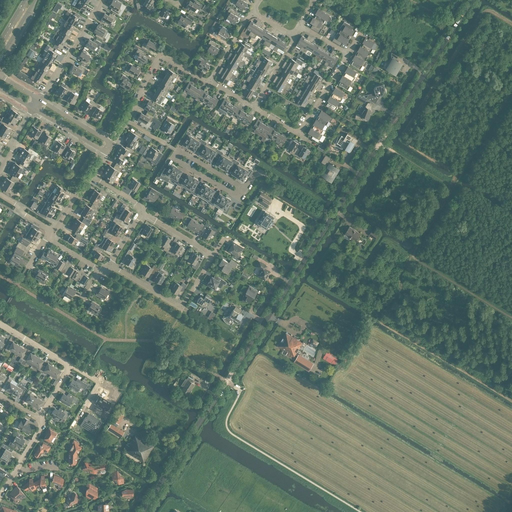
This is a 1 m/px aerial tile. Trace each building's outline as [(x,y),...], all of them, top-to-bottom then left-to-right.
[(86,8),(85,7),(88,3),(82,0),(79,0),(77,3),(76,3),(74,5),(84,11),(86,8)] [(121,10),(120,9),(120,6),(122,3),(116,0),(112,0),(112,1),(111,1),(110,1),(109,2),(109,3),(109,4),(110,5),(109,6),(113,8),(111,10),(118,15),(121,10)] [(145,9),(150,12),(155,4),(153,3),(154,0),(153,0),(145,0),(146,0),(143,5),(147,7),(145,9)] [(202,5),(195,0),(194,3),(190,1),(189,2),(188,2),(187,2),(187,3),(187,4),(188,5),(186,8),(189,10),(190,9),(194,11),(196,8),(199,10),(202,5)] [(247,4),(247,3),(242,0),(237,0),(238,0),(236,4),(240,6),(239,8),(243,10),(245,7),(246,7),(247,6),(248,6),(248,5),(247,4)] [(169,15),(172,11),(168,9),(168,8),(168,7),(167,6),(166,6),(166,7),(165,7),(164,6),(161,11),(159,10),(155,15),(160,18),(161,17),(164,18),(164,17),(165,18),(168,14),(169,15)] [(239,17),(234,14),(235,11),(230,8),(227,13),(229,15),(227,18),(231,21),(231,22),(234,24),(236,22),(237,22),(238,22),(239,21),(239,19),(239,18),(238,18),(239,17)] [(329,15),(318,9),(316,14),(317,14),(315,18),(314,18),(323,24),(324,24),(326,19),(328,21),(329,21),(331,20),(331,19),(331,17),(329,15)] [(77,16),(68,11),(65,15),(66,15),(64,19),(67,21),(74,25),(77,22),(78,22),(80,18),(77,16)] [(114,22),(117,17),(111,14),(110,16),(105,13),(101,21),(104,23),(105,22),(109,24),(111,21),(114,22)] [(179,19),(177,23),(180,25),(185,28),(185,26),(187,23),(190,24),(193,19),(194,17),(189,14),(187,16),(185,15),(184,17),(181,16),(180,17),(180,16),(179,16),(178,17),(178,18),(178,19),(179,19)] [(315,18),(313,17),(310,22),(313,24),(311,28),(319,33),(325,24),(324,24),(323,24),(314,18),(315,18)] [(64,25),(63,24),(61,27),(71,33),(73,29),(72,29),(74,25),(67,21),(64,25)] [(252,37),(259,25),(251,21),(247,29),(251,31),(249,35),(252,37)] [(345,21),(340,28),(342,29),(339,33),(348,39),(348,38),(350,35),(352,35),(355,31),(352,29),(353,26),(345,21)] [(96,36),(105,42),(107,39),(104,38),(108,32),(101,28),(102,26),(100,25),(98,24),(94,31),(98,34),(96,36)] [(229,34),(229,33),(224,30),(226,27),(220,24),(217,29),(220,31),(218,34),(222,37),(221,38),(225,40),(227,37),(228,37),(229,37),(229,36),(229,35),(229,34)] [(266,30),(259,25),(252,37),(255,38),(257,35),(261,37),(266,30)] [(60,30),(58,29),(55,33),(66,40),(68,36),(69,37),(71,33),(61,27),(60,30)] [(266,40),(263,44),(266,45),(272,35),(270,34),(270,32),(266,30),(261,37),(266,40)] [(332,41),(341,46),(344,42),(347,44),(349,39),(348,38),(348,39),(339,33),(338,32),(332,41)] [(65,44),(64,43),(66,40),(55,33),(53,38),(54,39),(53,42),(62,48),(65,44)] [(276,36),(275,37),(272,35),(266,45),(269,47),(272,44),(276,46),(280,40),(280,38),(276,36)] [(306,40),(307,39),(302,36),(296,46),(301,48),(300,50),(303,52),(309,42),(306,40)] [(364,43),(362,47),(369,52),(371,52),(373,48),(375,49),(377,44),(376,44),(366,37),(363,42),(364,43)] [(94,42),(89,39),(89,40),(88,40),(87,40),(86,40),(85,41),(85,42),(86,43),(86,44),(85,46),(89,48),(89,47),(94,50),(96,46),(98,48),(101,43),(96,39),(94,42)] [(153,51),(154,50),(155,50),(156,50),(157,50),(157,49),(157,48),(157,47),(156,46),(158,44),(154,41),(153,43),(149,40),(147,44),(144,42),(141,47),(147,50),(148,48),(153,51)] [(219,50),(220,49),(215,46),(216,43),(211,40),(208,45),(210,47),(208,50),(212,53),(211,54),(215,56),(217,53),(218,53),(219,53),(220,52),(220,51),(219,50)] [(279,48),(283,51),(283,50),(285,51),(288,47),(286,46),(288,43),(283,40),(282,41),(280,40),(276,46),(273,50),(276,51),(279,48)] [(240,48),(238,51),(244,55),(248,57),(250,54),(246,52),(249,48),(250,49),(252,46),(246,42),(244,45),(241,43),(238,48),(240,48)] [(312,42),(312,43),(309,42),(303,52),(306,53),(308,50),(312,52),(317,45),(312,42)] [(55,58),(56,58),(58,55),(52,51),(54,48),(48,44),(44,50),(45,51),(43,55),(45,57),(53,61),(55,58)] [(321,49),(321,47),(317,45),(312,52),(316,55),(314,58),(317,60),(323,50),(321,49)] [(362,47),(361,46),(358,51),(359,51),(357,55),(357,56),(366,61),(368,56),(367,56),(369,52),(362,47)] [(143,65),(144,62),(145,63),(146,63),(147,62),(147,61),(147,60),(147,59),(146,59),(147,58),(142,55),(144,52),(138,49),(135,54),(138,55),(135,59),(140,61),(139,62),(143,65)] [(87,66),(90,61),(88,59),(90,56),(86,53),(87,52),(83,50),(78,57),(83,60),(82,63),(87,66)] [(238,51),(237,50),(234,55),(235,56),(234,58),(244,64),(246,61),(242,59),(244,55),(238,51)] [(331,55),(331,53),(327,51),(326,52),(323,50),(317,60),(320,62),(322,58),(326,61),(327,61),(330,55),(331,55)] [(392,59),(393,60),(387,69),(390,71),(390,70),(391,71),(396,74),(399,69),(398,68),(400,65),(400,64),(400,63),(400,62),(399,61),(398,61),(397,61),(396,61),(397,57),(392,54),(391,57),(392,59)] [(332,68),(339,58),(334,55),(333,56),(331,55),(330,55),(327,61),(326,61),(324,64),(327,66),(328,65),(332,68)] [(357,55),(355,55),(353,59),(354,60),(351,64),(360,70),(363,65),(364,66),(367,62),(366,61),(357,56),(357,55)] [(210,66),(209,66),(210,65),(205,62),(207,59),(201,56),(198,61),(201,62),(198,66),(203,69),(202,70),(206,72),(208,69),(209,69),(210,69),(210,68),(210,67),(210,66)] [(51,66),(50,65),(53,61),(45,57),(42,61),(41,61),(40,63),(49,69),(51,66)] [(273,62),(265,57),(262,62),(257,59),(255,62),(257,63),(267,69),(269,66),(270,67),(273,62)] [(232,61),(231,60),(228,65),(236,69),(238,65),(242,67),(244,64),(234,58),(232,61)] [(300,70),(297,68),(299,63),(302,65),(304,62),(298,58),(296,61),(292,59),(289,64),(290,64),(289,67),(299,73),(300,70)] [(46,72),(47,73),(49,69),(40,63),(38,66),(39,67),(36,71),(44,76),(46,72)] [(127,67),(124,72),(130,75),(131,73),(136,76),(137,74),(137,75),(138,75),(139,74),(139,73),(139,72),(141,68),(140,68),(141,67),(138,65),(137,66),(136,67),(132,65),(129,63),(127,67)] [(257,63),(255,66),(259,68),(256,72),(264,77),(267,72),(265,71),(267,69),(257,63)] [(74,65),(69,72),(73,74),(74,73),(78,75),(80,72),(83,73),(86,69),(86,68),(80,65),(79,68),(74,65)] [(225,69),(227,70),(225,73),(235,79),(236,77),(237,76),(233,74),(236,69),(228,65),(225,69)] [(293,74),(297,76),(298,73),(299,73),(289,67),(287,70),(286,69),(283,73),(291,78),(293,74)] [(358,73),(348,67),(345,71),(347,72),(344,76),(353,81),(356,77),(357,78),(360,74),(358,73)] [(178,75),(168,69),(166,73),(167,73),(165,77),(172,82),(175,77),(176,78),(178,75)] [(40,84),(43,80),(42,79),(44,76),(36,71),(34,70),(31,74),(32,75),(31,77),(31,78),(36,81),(40,84)] [(24,81),(25,81),(32,85),(33,85),(36,81),(31,78),(31,77),(20,71),(17,75),(17,76),(21,78),(21,79),(24,81)] [(252,75),(250,74),(248,77),(258,83),(260,80),(261,81),(264,77),(256,72),(254,71),(252,75)] [(223,75),(222,75),(219,79),(227,84),(230,80),(233,82),(235,79),(225,73),(223,75)] [(292,84),(288,82),(291,78),(283,73),(279,81),(290,87),(292,84)] [(312,77),(309,75),(307,78),(317,84),(319,81),(320,82),(323,78),(320,76),(315,73),(312,77)] [(132,83),(128,81),(129,81),(129,80),(130,79),(129,79),(128,78),(123,74),(120,79),(122,81),(120,84),(124,87),(123,88),(127,90),(129,87),(130,87),(131,87),(132,86),(132,85),(131,85),(131,84),(132,83)] [(355,82),(353,81),(344,76),(343,75),(340,80),(341,81),(339,85),(348,90),(351,86),(352,86),(355,82)] [(162,81),(161,80),(159,84),(169,90),(171,87),(170,86),(172,82),(165,77),(162,81)] [(258,86),(257,86),(258,83),(248,77),(247,80),(250,82),(248,86),(254,90),(255,91),(258,86)] [(306,80),(305,81),(309,83),(306,88),(314,92),(317,88),(315,87),(317,84),(307,78),(305,77),(304,78),(306,80)] [(290,87),(279,81),(274,88),(282,93),(284,88),(288,90),(290,87)] [(192,85),(193,84),(189,82),(183,92),(186,93),(187,92),(191,95),(196,87),(192,85)] [(57,89),(55,92),(62,97),(64,93),(67,95),(71,88),(62,83),(58,89),(57,89)] [(168,93),(167,92),(169,90),(159,84),(157,87),(158,88),(156,91),(165,97),(168,93)] [(252,93),(254,90),(248,86),(244,84),(242,87),(246,89),(243,94),(251,98),(254,94),(252,93)] [(369,94),(370,98),(384,95),(384,94),(385,94),(385,93),(386,93),(386,92),(386,91),(385,86),(385,85),(384,85),(383,84),(382,84),(381,84),(378,85),(377,85),(375,89),(375,90),(375,93),(369,94)] [(200,89),(200,90),(196,87),(191,95),(196,98),(195,99),(198,100),(204,91),(200,89)] [(344,93),(336,87),(333,92),(334,93),(332,97),(340,102),(343,98),(342,97),(344,93)] [(67,100),(74,104),(77,100),(75,100),(78,96),(74,93),(76,91),(71,88),(67,95),(69,96),(67,100)] [(310,96),(311,97),(314,92),(306,88),(304,92),(300,90),(298,93),(308,99),(310,96)] [(162,101),(163,102),(165,97),(156,91),(154,95),(153,94),(150,98),(160,104),(162,101)] [(207,94),(207,93),(204,91),(198,100),(201,102),(201,101),(206,104),(210,96),(207,94)] [(305,107),(308,102),(307,101),(308,99),(298,93),(297,96),(300,98),(296,104),(301,106),(302,105),(305,107)] [(360,94),(359,94),(357,97),(365,102),(367,99),(362,95),(360,94)] [(218,100),(215,97),(214,98),(210,96),(206,104),(210,106),(209,107),(212,109),(218,100)] [(335,111),(338,106),(339,107),(342,103),(340,102),(332,97),(330,96),(328,100),(329,101),(327,105),(335,111)] [(228,102),(228,101),(225,99),(218,110),(225,114),(227,112),(231,104),(228,102)] [(91,100),(89,102),(86,100),(83,104),(82,104),(80,107),(87,112),(89,108),(92,110),(96,103),(91,100)] [(147,104),(146,104),(145,104),(144,105),(144,106),(145,107),(144,108),(148,110),(147,113),(153,117),(156,112),(154,110),(156,107),(152,104),(153,103),(149,101),(147,104)] [(102,116),(100,115),(104,108),(96,103),(92,110),(94,111),(92,115),(99,119),(102,116)] [(236,105),(235,106),(231,104),(227,112),(231,114),(230,116),(233,117),(239,107),(236,105)] [(356,114),(355,119),(358,119),(359,118),(369,120),(372,106),(366,105),(361,115),(356,114)] [(20,116),(21,114),(16,112),(18,109),(12,106),(10,108),(11,109),(8,113),(19,120),(20,116)] [(242,111),(243,110),(239,107),(233,117),(236,119),(237,118),(241,121),(246,113),(242,111)] [(322,111),(319,115),(320,116),(318,120),(325,125),(326,126),(329,121),(330,122),(333,118),(332,117),(322,111)] [(16,122),(17,123),(19,120),(8,113),(7,112),(4,117),(3,117),(1,119),(9,124),(10,121),(15,124),(16,122)] [(148,120),(150,122),(153,117),(147,113),(145,115),(141,113),(137,120),(141,122),(142,121),(146,124),(148,120)] [(248,126),(254,116),(250,114),(249,115),(246,113),(241,121),(245,123),(245,124),(248,126)] [(177,123),(168,117),(161,128),(165,130),(165,131),(165,132),(166,132),(167,133),(168,132),(170,133),(169,133),(174,136),(176,132),(172,129),(175,125),(177,123)] [(12,129),(7,126),(9,124),(1,119),(0,121),(1,123),(0,124),(0,128),(1,129),(10,134),(12,131),(11,131),(12,129)] [(261,122),(262,121),(258,119),(252,129),(255,130),(254,132),(258,135),(265,124),(261,122)] [(318,120),(316,119),(314,124),(315,125),(313,129),(312,129),(321,134),(324,130),(323,129),(325,125),(318,120)] [(269,125),(268,127),(265,124),(258,135),(263,137),(261,141),(264,142),(267,137),(272,128),(269,125)] [(35,137),(37,139),(43,131),(40,129),(39,130),(34,127),(29,134),(32,136),(32,137),(32,138),(33,138),(34,138),(35,137)] [(275,131),(276,130),(272,128),(267,137),(269,139),(270,138),(274,141),(279,133),(275,131)] [(313,129),(311,128),(308,132),(313,135),(313,136),(319,140),(323,135),(321,134),(312,129),(313,129)] [(7,137),(8,137),(10,134),(1,129),(0,130),(0,137),(1,136),(6,139),(7,137)] [(138,130),(135,134),(130,131),(130,132),(129,132),(127,135),(136,140),(138,136),(141,137),(143,133),(138,130)] [(189,148),(189,147),(195,137),(190,133),(187,131),(183,137),(186,139),(183,144),(184,145),(183,146),(186,147),(187,146),(189,148)] [(45,132),(40,141),(39,143),(47,148),(52,138),(47,135),(48,134),(45,132)] [(287,136),(283,134),(283,135),(279,133),(274,141),(279,143),(278,144),(281,146),(285,140),(287,136)] [(354,143),(355,144),(358,140),(348,133),(345,137),(342,135),(337,143),(346,148),(345,148),(350,151),(354,143)] [(138,142),(136,140),(127,135),(125,138),(126,139),(125,140),(129,143),(128,146),(133,149),(138,142)] [(194,151),(197,145),(200,147),(204,141),(201,139),(200,140),(195,137),(189,147),(194,151)] [(295,155),(298,150),(295,148),(298,143),(297,142),(297,141),(297,140),(296,139),(295,139),(294,140),(294,141),(291,139),(289,143),(290,143),(288,148),(291,150),(290,152),(295,155)] [(63,144),(58,141),(52,150),(55,152),(54,153),(59,156),(66,145),(63,143),(63,144)] [(204,157),(205,157),(211,146),(206,143),(207,142),(204,141),(200,147),(203,149),(200,154),(204,157)] [(72,148),(69,146),(63,156),(65,158),(65,159),(68,160),(71,162),(73,158),(76,152),(71,149),(72,148)] [(126,148),(122,146),(121,147),(120,147),(117,152),(123,157),(125,154),(127,155),(129,152),(131,153),(133,149),(128,146),(126,148)] [(210,161),(213,155),(216,157),(220,150),(217,149),(216,149),(211,146),(205,157),(207,158),(206,159),(209,161),(209,160),(210,161)] [(308,155),(311,151),(307,149),(308,148),(307,147),(306,146),(305,147),(303,146),(300,151),(298,150),(295,155),(300,158),(301,156),(305,158),(307,154),(308,155)] [(160,152),(160,151),(158,149),(157,150),(152,147),(147,155),(152,158),(151,161),(151,163),(154,165),(156,164),(163,154),(160,152)] [(30,149),(29,151),(24,148),(23,150),(21,153),(31,159),(34,155),(36,156),(38,153),(33,150),(30,149)] [(221,167),(228,156),(222,153),(223,152),(220,150),(216,157),(219,159),(216,164),(216,165),(218,167),(219,166),(221,167)] [(124,160),(122,159),(123,157),(117,152),(113,158),(114,159),(113,160),(118,163),(116,166),(121,169),(124,165),(122,163),(124,160)] [(19,156),(18,158),(23,161),(22,163),(27,167),(31,159),(21,153),(19,156)] [(340,169),(336,167),(335,168),(332,166),(333,165),(333,164),(329,163),(329,164),(328,163),(331,158),(326,155),(322,161),(328,165),(323,173),(326,175),(325,177),(332,181),(340,169)] [(227,170),(230,165),(232,167),(236,160),(233,158),(233,159),(228,156),(221,167),(227,170)] [(232,173),(237,177),(244,166),(239,163),(239,162),(236,160),(232,167),(235,168),(232,173)] [(14,164),(12,167),(20,173),(23,174),(26,169),(25,169),(27,167),(22,163),(20,166),(15,163),(14,165),(14,164)] [(164,176),(165,175),(170,179),(177,168),(174,166),(175,165),(172,164),(172,165),(171,164),(168,170),(165,168),(161,174),(164,176)] [(115,175),(117,176),(121,169),(116,166),(114,168),(110,165),(109,167),(108,167),(106,170),(115,175)] [(243,180),(246,175),(249,177),(253,170),(250,168),(249,169),(244,166),(237,177),(239,178),(239,179),(241,181),(242,180),(243,180)] [(10,171),(10,172),(14,175),(13,178),(18,181),(20,179),(17,177),(20,173),(12,167),(10,171)] [(175,182),(174,182),(177,184),(181,178),(179,176),(182,171),(177,168),(170,179),(175,182)] [(107,180),(113,184),(117,176),(115,175),(106,170),(104,173),(105,173),(104,175),(109,178),(107,180)] [(180,186),(181,185),(186,188),(193,177),(192,177),(187,174),(184,179),(181,178),(177,184),(180,186)] [(191,191),(191,192),(194,194),(198,188),(195,186),(198,181),(197,180),(198,179),(195,177),(195,178),(193,177),(186,188),(191,191)] [(11,180),(6,178),(5,179),(3,182),(11,187),(14,182),(17,184),(18,181),(13,178),(11,180)] [(136,192),(141,183),(133,178),(129,186),(134,189),(133,190),(136,192)] [(1,185),(2,186),(1,187),(5,190),(4,193),(9,196),(11,193),(9,192),(11,187),(3,182),(1,185)] [(197,196),(197,195),(203,198),(209,187),(207,186),(208,185),(205,183),(204,184),(200,189),(198,188),(194,194),(197,196)] [(65,195),(64,195),(65,193),(61,190),(62,188),(57,184),(55,187),(57,189),(55,193),(63,198),(65,195)] [(210,204),(214,197),(211,196),(214,191),(209,187),(203,198),(208,201),(207,202),(210,204)] [(159,192),(152,188),(150,191),(147,196),(145,195),(144,198),(153,203),(156,198),(157,199),(159,196),(157,195),(159,192)] [(103,201),(107,194),(102,191),(101,193),(94,189),(91,194),(100,199),(103,201)] [(55,200),(60,203),(61,201),(61,202),(63,198),(55,193),(52,192),(48,199),(53,202),(55,200)] [(89,199),(95,203),(93,205),(98,208),(101,204),(99,202),(100,199),(91,194),(89,199)] [(214,197),(210,204),(213,206),(213,205),(218,208),(225,197),(220,194),(217,199),(214,197)] [(261,197),(259,196),(257,199),(259,201),(268,207),(270,202),(262,197),(261,197)] [(230,200),(231,199),(228,197),(227,198),(225,197),(218,208),(224,211),(223,212),(226,214),(230,207),(227,206),(231,200),(230,200)] [(56,208),(52,205),(53,202),(48,199),(43,206),(54,213),(56,210),(56,209),(56,208)] [(120,208),(123,210),(122,212),(130,218),(133,213),(127,209),(129,207),(123,203),(120,208)] [(92,208),(85,204),(83,209),(93,215),(94,213),(96,213),(98,208),(93,205),(92,208)] [(52,216),(54,213),(43,206),(40,212),(39,214),(46,218),(47,215),(51,217),(52,216)] [(180,217),(183,219),(186,213),(183,212),(182,213),(173,207),(168,215),(178,220),(180,217)] [(80,213),(86,217),(84,220),(90,223),(92,220),(91,218),(93,215),(83,209),(80,213)] [(261,226),(265,228),(266,228),(268,226),(269,226),(268,226),(269,227),(269,226),(273,220),(273,221),(273,220),(272,219),(273,217),(274,217),(273,216),(266,212),(265,211),(265,212),(263,215),(261,214),(258,219),(260,220),(258,223),(262,226),(261,226)] [(120,215),(117,214),(114,218),(120,221),(121,219),(127,222),(130,218),(122,212),(120,215)] [(113,221),(116,222),(113,227),(121,232),(124,228),(118,224),(120,221),(114,218),(113,221)] [(83,222),(77,219),(74,223),(82,229),(85,224),(88,226),(90,223),(84,220),(83,222)] [(197,232),(199,228),(201,230),(202,229),(205,225),(202,223),(201,224),(192,219),(187,226),(197,232)] [(71,228),(77,232),(76,234),(78,236),(81,238),(82,235),(80,233),(82,229),(74,223),(71,228)] [(218,230),(206,223),(205,225),(202,229),(205,230),(202,235),(208,239),(212,233),(215,235),(218,230)] [(39,227),(33,224),(29,231),(39,237),(41,234),(42,232),(37,230),(39,227)] [(142,233),(149,237),(154,229),(147,225),(144,230),(142,228),(138,234),(141,236),(142,233)] [(112,233),(119,237),(121,232),(113,227),(111,226),(110,229),(108,229),(107,231),(105,230),(104,232),(111,236),(112,233)] [(361,233),(349,226),(344,234),(356,241),(361,233)] [(37,240),(38,241),(39,237),(29,231),(24,238),(30,242),(31,239),(36,242),(37,240)] [(378,235),(372,231),(369,235),(376,239),(378,235)] [(116,242),(109,238),(111,236),(104,232),(102,235),(104,236),(104,239),(102,241),(113,247),(116,242)] [(76,238),(70,235),(67,239),(76,245),(79,240),(86,245),(88,242),(81,238),(78,236),(76,238)] [(165,246),(163,249),(167,252),(171,246),(168,244),(171,239),(164,235),(159,243),(165,246)] [(20,241),(18,244),(29,251),(30,248),(28,246),(30,244),(29,243),(30,242),(24,238),(23,237),(20,241)] [(97,247),(100,249),(102,250),(104,248),(110,252),(113,247),(102,241),(101,244),(98,245),(97,247)] [(173,247),(171,246),(167,252),(171,254),(173,251),(181,256),(184,251),(184,250),(185,249),(183,247),(176,242),(173,247)] [(238,258),(241,254),(239,253),(240,251),(241,252),(243,248),(233,242),(231,246),(229,250),(235,254),(234,256),(238,258)] [(23,255),(24,254),(25,252),(27,253),(29,251),(18,244),(16,247),(16,248),(14,252),(21,256),(22,254),(23,255)] [(93,249),(96,250),(93,255),(102,260),(105,256),(98,252),(100,249),(97,247),(95,246),(93,249)] [(51,250),(51,251),(49,250),(46,254),(44,253),(40,258),(44,260),(46,260),(48,261),(49,260),(54,252),(51,250)] [(129,250),(125,256),(127,257),(124,262),(132,267),(136,259),(129,254),(131,251),(129,250)] [(57,254),(54,252),(49,260),(48,261),(51,263),(51,265),(52,265),(52,266),(56,268),(57,267),(59,262),(56,260),(59,255),(57,254)] [(200,263),(197,262),(200,257),(193,253),(192,254),(191,253),(189,255),(191,256),(188,261),(194,264),(192,267),(196,269),(200,263)] [(21,262),(22,259),(14,254),(9,262),(16,266),(20,261),(21,262)] [(221,269),(228,273),(232,267),(234,268),(237,263),(231,259),(229,262),(223,259),(219,265),(223,267),(221,269)] [(67,260),(66,262),(63,260),(62,261),(61,260),(59,262),(57,267),(60,270),(63,272),(70,261),(67,260)] [(73,268),(74,267),(72,265),(73,263),(70,261),(63,272),(67,275),(67,274),(71,276),(75,269),(73,268)] [(259,261),(256,266),(258,267),(262,269),(258,276),(265,280),(270,272),(265,269),(266,266),(261,263),(259,261)] [(142,268),(140,270),(142,271),(141,272),(148,277),(151,272),(154,273),(157,267),(154,265),(152,268),(146,264),(144,269),(142,268)] [(156,275),(153,280),(161,284),(166,276),(162,274),(164,271),(160,269),(157,267),(154,273),(156,275)] [(81,268),(80,270),(77,269),(76,270),(75,269),(71,276),(74,278),(74,279),(77,281),(84,270),(81,268)] [(46,281),(49,275),(39,269),(37,272),(38,272),(35,277),(44,283),(45,281),(46,281)] [(88,275),(86,274),(87,272),(84,270),(77,281),(81,283),(81,282),(85,285),(89,278),(87,276),(88,275)] [(227,282),(218,277),(217,279),(212,276),(207,284),(211,286),(210,287),(214,290),(217,286),(221,288),(224,284),(225,285),(227,282)] [(177,294),(180,289),(183,291),(187,285),(183,282),(181,285),(175,282),(173,285),(172,284),(169,289),(177,294)] [(74,294),(75,294),(76,292),(68,286),(63,294),(65,295),(63,299),(68,302),(70,299),(74,294)] [(250,286),(249,289),(248,289),(246,292),(247,293),(246,294),(245,294),(244,295),(244,296),(243,296),(243,297),(243,298),(249,302),(253,296),(254,297),(256,294),(255,293),(257,290),(250,286)] [(108,294),(109,295),(111,292),(101,287),(98,292),(97,291),(96,294),(104,299),(108,294)] [(210,299),(212,297),(207,294),(204,298),(200,296),(196,302),(202,305),(201,306),(202,307),(203,307),(204,307),(206,308),(206,307),(208,306),(208,305),(209,304),(210,303),(212,302),(212,300),(210,299)] [(100,306),(92,301),(90,304),(91,304),(88,310),(97,315),(98,314),(96,313),(100,306)] [(242,308),(234,303),(231,309),(233,310),(230,316),(222,318),(223,318),(223,320),(225,322),(227,323),(229,324),(231,324),(231,325),(231,324),(233,321),(237,323),(242,315),(240,313),(242,308)] [(287,332),(278,346),(289,353),(297,357),(298,354),(299,355),(299,354),(297,352),(300,347),(300,346),(302,342),(287,332)] [(19,345),(17,344),(13,342),(11,346),(8,344),(5,349),(8,351),(9,349),(15,352),(19,346),(19,345)] [(19,346),(15,352),(22,356),(18,361),(21,363),(23,360),(26,355),(24,353),(26,350),(22,347),(23,347),(20,346),(19,346)] [(338,359),(326,352),(323,358),(334,365),(338,359)] [(34,355),(31,353),(28,356),(26,355),(23,360),(21,363),(24,364),(26,362),(32,366),(37,356),(34,354),(34,355)] [(297,358),(294,362),(309,371),(314,363),(299,354),(299,355),(298,354),(297,357),(297,358)] [(38,356),(38,357),(37,356),(32,366),(40,371),(44,365),(41,364),(43,360),(40,358),(38,356)] [(48,363),(46,367),(44,365),(40,371),(46,374),(48,372),(51,374),(55,367),(54,367),(54,366),(52,365),(48,363)] [(58,369),(58,368),(55,367),(51,374),(50,375),(56,379),(53,384),(55,386),(61,376),(59,375),(61,371),(58,369)] [(190,390),(191,390),(192,387),(194,384),(192,383),(194,380),(188,377),(187,379),(186,378),(181,385),(184,387),(182,389),(188,393),(190,390)] [(10,382),(12,379),(9,378),(6,383),(8,385),(6,388),(10,391),(9,391),(12,392),(16,386),(10,382)] [(84,389),(85,387),(86,388),(88,384),(82,381),(80,384),(73,379),(69,386),(77,391),(80,386),(84,389)] [(16,386),(12,392),(13,393),(15,394),(19,396),(21,392),(24,394),(27,389),(18,383),(16,386)] [(31,404),(32,404),(38,395),(29,390),(26,395),(28,397),(26,400),(29,403),(31,404)] [(76,402),(77,402),(79,399),(73,395),(71,398),(64,394),(60,400),(69,406),(71,401),(75,403),(76,402)] [(35,406),(39,408),(41,404),(43,406),(48,398),(45,396),(44,399),(38,395),(32,404),(33,405),(32,405),(35,406)] [(111,403),(99,396),(95,403),(99,405),(97,408),(103,412),(105,409),(106,410),(111,403)] [(67,416),(68,417),(70,413),(64,410),(62,413),(55,408),(51,415),(55,417),(54,418),(58,420),(59,419),(60,420),(63,416),(66,418),(67,416)] [(95,434),(103,422),(89,414),(85,421),(84,420),(81,426),(92,432),(93,433),(95,434)] [(115,416),(112,420),(119,424),(122,419),(115,416)] [(17,427),(24,431),(28,433),(32,426),(27,424),(29,420),(24,417),(22,420),(21,420),(17,427)] [(121,437),(124,432),(111,424),(108,429),(121,437)] [(49,428),(46,433),(47,434),(44,438),(50,442),(54,436),(56,436),(58,433),(53,431),(49,428)] [(25,440),(21,438),(23,435),(17,431),(13,438),(14,438),(12,442),(11,441),(9,445),(14,448),(16,444),(21,447),(25,440)] [(144,462),(154,446),(136,435),(126,451),(144,462)] [(74,440),(73,442),(74,443),(72,447),(71,447),(70,449),(70,450),(69,452),(77,454),(81,447),(77,445),(78,443),(74,440)] [(1,446),(6,448),(0,457),(0,458),(6,462),(5,463),(7,464),(9,465),(11,463),(14,457),(10,454),(13,449),(3,443),(1,446)] [(40,454),(42,452),(48,451),(51,447),(43,443),(41,445),(39,444),(35,450),(36,451),(34,455),(37,458),(41,456),(40,454)] [(77,462),(77,454),(69,452),(69,462),(71,464),(73,462),(75,464),(77,462)] [(93,461),(92,464),(85,462),(83,468),(89,470),(90,473),(94,474),(94,461),(93,461)] [(101,463),(100,463),(100,464),(97,464),(96,461),(94,461),(94,474),(96,474),(97,471),(100,470),(101,474),(106,473),(105,469),(107,466),(106,464),(104,463),(101,463)] [(123,483),(123,478),(118,474),(119,472),(117,471),(114,471),(112,474),(113,480),(112,481),(112,482),(113,480),(117,483),(116,484),(116,485),(117,483),(123,483)] [(50,479),(50,486),(53,486),(54,483),(59,485),(58,488),(60,489),(62,485),(64,479),(61,478),(60,478),(58,477),(58,476),(54,475),(53,479),(50,479)] [(35,487),(36,487),(41,486),(42,488),(46,486),(45,483),(48,482),(48,478),(45,479),(44,476),(41,476),(41,480),(39,480),(34,482),(35,487)] [(23,486),(25,489),(31,487),(32,490),(36,487),(35,487),(34,482),(32,478),(29,479),(29,482),(28,483),(27,482),(23,486)] [(97,496),(97,492),(96,491),(98,488),(89,484),(87,486),(88,488),(87,489),(86,489),(86,490),(86,496),(88,497),(90,496),(94,498),(97,496)] [(23,498),(26,496),(17,486),(15,488),(15,489),(13,490),(12,490),(9,494),(14,500),(15,499),(16,500),(20,498),(19,497),(20,497),(23,498)] [(130,496),(131,498),(133,496),(133,491),(133,489),(130,489),(129,490),(127,490),(126,489),(118,492),(119,495),(122,493),(121,497),(124,500),(125,499),(127,497),(130,496)] [(78,499),(76,494),(73,493),(72,495),(65,499),(67,504),(68,507),(71,506),(71,505),(77,502),(78,499)] [(102,503),(98,505),(98,511),(109,511),(109,506),(110,504),(111,504),(112,503),(111,501),(107,503),(105,503),(105,504),(102,504),(102,503)]
